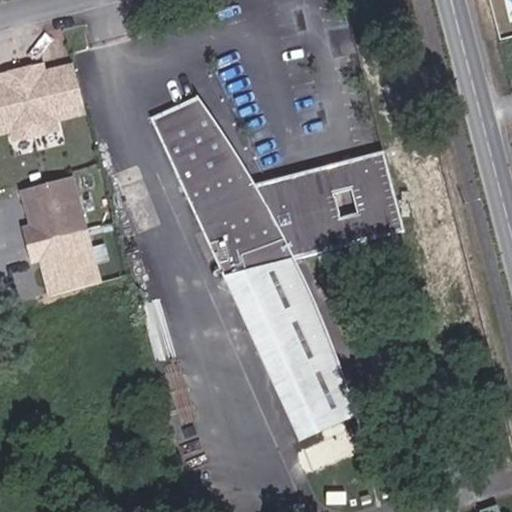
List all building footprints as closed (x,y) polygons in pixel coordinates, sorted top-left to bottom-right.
[(0,85),(0,135),(12,133),(14,143),(55,133),(52,124),(80,117),(67,69),(35,77),(33,69),(3,76),(4,84),(0,85)] [(150,119),(190,204),(253,186),(225,138),(197,97),(150,119)] [(242,275),(295,262),(404,233),(384,153),(253,186),(190,204),(208,243),(229,236),(242,275)] [(78,172),(21,185),(29,220),(25,221),(42,295),(104,280),(78,172)] [(229,236),(208,243),(225,280),(242,275),(229,236)] [(242,275),(225,280),(280,400),(299,443),(355,417),(326,329),(295,262),(242,275)]
